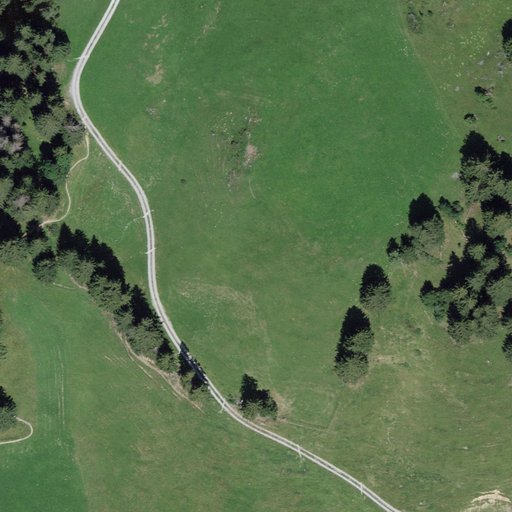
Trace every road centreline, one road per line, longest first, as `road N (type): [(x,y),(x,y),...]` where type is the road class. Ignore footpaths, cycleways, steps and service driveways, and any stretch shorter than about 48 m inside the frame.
road 1 (track): [(92,130),(139,190),(163,318),(224,405),(393,511)]
road 2 (track): [(115,0),(79,68),(75,92),(92,130)]
